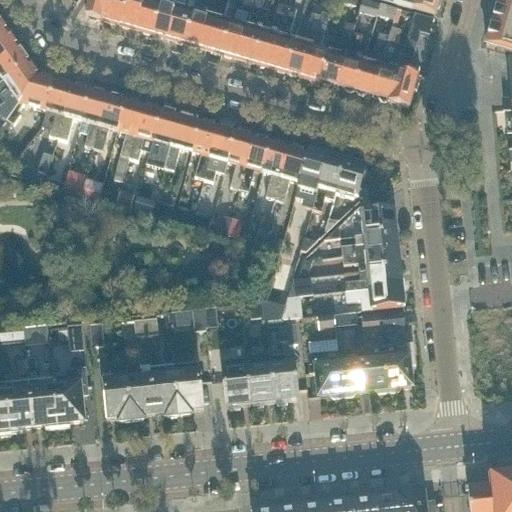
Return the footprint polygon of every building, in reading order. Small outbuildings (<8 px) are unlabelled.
[(63,0),(65,1),(66,2),(69,0),(71,0),(77,8),(82,0),(63,0)] [(105,23),(111,0),(92,0),(87,20),(89,20),(91,23),(96,24),(98,23),(100,23),(101,22),(105,23)] [(111,0),(105,23),(110,24),(112,27),(117,28),(119,27),(121,27),(128,0),(111,0)] [(137,32),(145,0),(128,0),(121,27),(122,28),(124,30),(129,32),(131,30),(137,32)] [(154,4),(155,0),(145,0),(137,32),(142,33),(144,36),(149,38),(152,36),(154,37),(162,6),(154,4)] [(170,42),(181,0),(163,0),(162,6),(154,37),(155,37),(155,39),(165,42),(166,41),(170,42)] [(181,0),(170,42),(175,43),(177,46),(181,47),(185,46),(186,46),(199,0),(181,0)] [(216,0),(199,0),(186,46),(188,46),(189,49),(194,50),(197,49),(203,50),(216,0)] [(224,23),(230,0),(221,0),(206,51),(212,53),(214,56),(219,57),(221,56),(223,56),(231,25),(224,23)] [(239,61),(254,9),(256,0),(247,0),(244,13),(236,11),(231,25),(223,56),(225,57),(226,60),(231,61),(233,59),(239,61)] [(256,65),(264,34),(269,14),(262,12),(265,0),(256,0),(254,9),(239,61),(245,62),(246,65),(252,67),(254,65),(256,65)] [(356,0),(345,0),(344,6),(357,10),(359,1),(356,0)] [(440,1),(435,0),(384,0),(383,4),(435,18),(437,11),(440,11),(442,4),(440,2),(440,1)] [(511,10),(511,9),(511,0),(500,0),(499,6),(511,10)] [(378,17),(381,6),(364,2),(360,15),(377,19),(378,17)] [(381,6),(378,17),(395,22),(398,11),(381,6)] [(511,9),(511,10),(499,6),(493,27),(511,32),(511,9)] [(289,75),(296,44),(289,42),(297,13),(288,11),(286,18),(272,70),(278,72),(279,75),(285,76),(288,74),(289,75)] [(272,70),(286,18),(278,16),(272,37),(264,34),(256,65),(257,66),(259,69),(264,70),(267,69),(272,70)] [(330,19),(322,17),(321,17),(318,27),(319,27),(304,79),(310,81),(311,84),(317,85),(319,84),(321,84),(330,56),(330,54),(321,51),(330,19)] [(432,33),(435,22),(415,17),(406,50),(399,75),(391,104),(390,106),(409,111),(414,94),(417,94),(420,85),(417,84),(420,71),(411,68),(420,35),(430,37),(431,33),(432,33)] [(353,37),(358,21),(349,18),(338,58),(330,56),(321,84),(324,85),(325,87),(330,89),(333,87),(339,89),(353,37)] [(6,27),(3,27),(0,22),(0,43),(10,37),(9,35),(9,32),(6,27)] [(319,27),(318,27),(310,25),(304,46),(296,44),(289,75),(290,75),(291,78),(297,79),(299,78),(304,79),(319,27)] [(511,55),(511,32),(493,27),(487,48),(511,55)] [(391,104),(399,75),(406,50),(398,48),(402,33),(393,31),(390,42),(374,99),(381,101),(382,104),(387,105),(389,103),(391,104)] [(14,39),(11,38),(10,37),(0,43),(0,65),(20,51),(16,46),(17,43),(14,39)] [(357,94),(364,65),(368,49),(361,47),(362,40),(353,37),(339,89),(345,91),(347,94),(352,95),(355,94),(357,94)] [(374,99),(390,42),(381,39),(372,68),(364,65),(357,94),(359,95),(360,97),(364,99),(367,97),(374,99)] [(0,80),(3,85),(31,67),(29,64),(30,62),(27,57),(24,57),(20,51),(0,65),(0,80)] [(34,68),(32,67),(31,67),(3,85),(16,104),(11,112),(8,109),(1,119),(7,124),(40,79),(37,75),(38,73),(34,68)] [(48,79),(45,81),(40,79),(7,124),(14,129),(21,119),(17,117),(23,109),(47,115),(56,84),(55,83),(53,80),(48,79)] [(68,87),(66,84),(62,83),(59,84),(56,84),(47,115),(55,118),(49,140),(58,142),(74,89),(68,87)] [(83,89),(80,90),(74,89),(58,142),(67,145),(73,123),(82,125),(91,94),(89,93),(87,90),(83,89)] [(103,97),(101,95),(96,93),(93,94),(91,94),(82,125),(91,128),(85,150),(94,152),(109,99),(103,97)] [(117,99),(114,100),(109,99),(94,152),(103,155),(109,133),(118,135),(127,104),(125,103),(123,100),(117,99)] [(138,107),(137,105),(132,103),(129,104),(127,104),(118,135),(127,138),(120,160),(129,162),(144,109),(138,107)] [(151,111),(144,109),(129,162),(138,165),(141,154),(150,157),(153,145),(162,114),(160,113),(158,111),(153,109),(151,111)] [(174,117),(172,115),(167,113),(164,114),(162,114),(153,145),(162,148),(155,170),(165,172),(180,119),(174,117)] [(189,119),(186,121),(180,119),(165,172),(173,175),(180,153),(189,155),(198,124),(196,124),(194,121),(189,119)] [(213,128),(211,126),(206,125),(204,126),(201,125),(193,156),(201,159),(195,181),(204,184),(219,130),(213,128)] [(228,130),(225,132),(219,130),(204,184),(213,186),(216,176),(225,178),(228,167),(236,135),(234,134),(233,132),(228,130)] [(248,138),(246,136),(241,135),(239,136),(236,135),(228,167),(237,169),(231,191),(240,194),(244,177),(254,140),(248,138)] [(264,141),(260,142),(254,140),(244,177),(240,194),(248,196),(254,174),(264,177),(272,145),(270,145),(268,142),(264,141)] [(463,152),(464,145),(457,144),(456,151),(463,152)] [(284,148),(282,146),(277,145),(275,146),(272,145),(264,177),(272,179),(266,201),(275,204),(282,177),(290,150),(284,148)] [(299,151),(295,152),(290,150),(282,177),(275,204),(284,206),(290,184),(299,187),(302,177),(308,155),(306,155),(304,152),(299,151)] [(320,159),(320,156),(311,153),(311,156),(308,155),(302,177),(299,187),(297,194),(307,197),(303,211),(312,213),(328,161),(320,159)] [(48,177),(53,159),(44,157),(39,174),(48,177)] [(336,161),(336,163),(328,161),(312,213),(321,216),(325,202),(334,204),(336,197),(345,164),(336,161)] [(354,168),(355,166),(345,164),(336,197),(354,202),(355,198),(358,199),(364,201),(376,200),(375,191),(362,187),(366,172),(354,168)] [(65,187),(81,191),(86,174),(70,170),(65,187)] [(91,172),(85,188),(104,194),(110,178),(91,172)] [(61,196),(63,188),(64,186),(49,182),(46,192),(61,196)] [(132,211),(135,198),(130,197),(132,188),(123,186),(117,207),(132,211)] [(63,188),(61,196),(78,201),(81,193),(63,188)] [(100,203),(102,195),(86,190),(84,198),(100,203)] [(152,217),(156,204),(138,199),(135,212),(152,217)] [(156,204),(152,217),(171,222),(175,209),(156,204)] [(394,215),(378,216),(377,205),(364,206),(366,221),(362,221),(364,239),(398,237),(397,228),(395,228),(394,215)] [(192,229),(194,219),(177,213),(174,224),(192,229)] [(195,218),(194,219),(192,229),(211,234),(214,224),(195,218)] [(228,239),(232,223),(223,220),(218,236),(228,239)] [(328,235),(339,224),(329,222),(327,234),(328,235)] [(232,223),(228,239),(239,242),(244,226),(232,223)] [(340,234),(340,230),(326,243),(345,242),(344,234),(340,234)] [(267,236),(258,233),(254,246),(263,249),(266,239),(267,236)] [(397,247),(399,247),(398,237),(364,239),(356,240),(357,249),(342,251),(343,261),(398,255),(397,247)] [(280,259),(284,244),(266,239),(263,249),(262,254),(280,259)] [(305,257),(317,245),(305,241),(301,256),(305,257)] [(401,263),(399,264),(398,255),(343,261),(344,270),(359,269),(360,277),(402,273),(401,263)] [(309,278),(313,265),(304,262),(300,275),(309,278)] [(401,283),(403,282),(402,273),(360,277),(361,285),(346,287),(347,296),(401,291),(401,283)] [(289,301),(313,299),(312,291),(292,293),(289,301)] [(405,299),(402,299),(401,291),(347,296),(348,306),(363,304),(364,314),(403,310),(403,308),(405,308),(405,299)] [(284,324),(300,322),(303,322),(301,301),(289,302),(284,324)] [(262,323),(261,308),(260,306),(249,307),(251,324),(262,323)] [(282,306),(261,308),(262,323),(263,326),(284,324),(282,306)] [(205,312),(207,333),(220,331),(217,311),(205,312)] [(207,334),(207,333),(205,312),(193,313),(196,335),(207,334)] [(386,333),(406,331),(404,315),(384,317),(386,333)] [(335,319),(336,327),(349,326),(348,317),(335,319)] [(364,335),(382,333),(381,317),(362,319),(364,335)] [(319,333),(336,332),(336,327),(335,319),(318,320),(319,333)] [(146,324),(147,339),(159,338),(157,323),(146,324)] [(136,341),(147,339),(146,324),(135,325),(136,341)] [(299,348),(297,327),(279,329),(280,345),(288,344),(288,349),(299,348)] [(93,352),(105,350),(103,328),(90,329),(93,352)] [(72,354),(85,353),(82,329),(69,330),(72,354)] [(24,331),(0,333),(2,347),(25,345),(24,331)] [(408,351),(398,351),(398,349),(384,350),(389,396),(399,395),(401,392),(412,391),(408,351)] [(380,397),(389,396),(384,350),(371,352),(371,355),(362,355),(366,396),(377,395),(380,397)] [(54,383),(39,384),(35,354),(26,355),(27,362),(29,376),(30,386),(31,394),(35,430),(46,429),(46,433),(58,431),(54,383)] [(362,355),(352,356),(352,354),(339,355),(344,401),(354,400),(356,397),(366,396),(362,355)] [(334,402),(344,401),(339,355),(308,358),(310,378),(318,377),(320,401),(331,400),(334,402)] [(251,408),(248,374),(247,361),(223,364),(224,376),(227,410),(231,410),(231,412),(241,412),(240,409),(251,408)] [(19,377),(29,376),(27,362),(17,363),(19,377)] [(288,404),(299,403),(295,364),(286,364),(286,370),(272,371),(275,405),(278,405),(278,408),(288,406),(288,404)] [(275,405),(272,371),(271,366),(262,367),(263,372),(248,374),(251,408),(254,407),(255,410),(264,409),(264,406),(275,405)] [(200,376),(191,377),(189,368),(174,370),(180,419),(192,418),(192,414),(203,413),(200,376)] [(167,421),(180,419),(174,370),(159,372),(160,380),(152,381),(156,418),(167,417),(167,421)] [(152,381),(144,382),(143,373),(127,375),(132,424),(145,423),(144,419),(156,418),(152,381)] [(120,426),(132,424),(127,375),(104,378),(105,386),(104,386),(108,423),(120,422),(120,426)] [(81,389),(70,390),(69,381),(54,383),(58,431),(71,430),(70,427),(84,425),(81,389)] [(11,436),(23,435),(23,432),(35,430),(31,394),(30,386),(6,388),(11,436)] [(0,437),(11,436),(6,388),(0,388),(0,437)] [(346,431),(324,433),(326,454),(348,452),(346,431)] [(358,437),(359,452),(371,450),(369,436),(358,437)] [(511,511),(511,482),(492,484),(492,491),(469,494),(470,511),(511,511)] [(425,496),(422,497),(421,494),(411,495),(411,498),(399,499),(399,501),(398,501),(399,511),(434,511),(434,506),(426,507),(425,496)] [(399,511),(398,501),(388,502),(386,500),(380,500),(378,503),(376,504),(376,511),(399,511)] [(376,511),(376,504),(364,505),(362,502),(356,503),(354,506),(352,506),(352,511),(376,511)]
